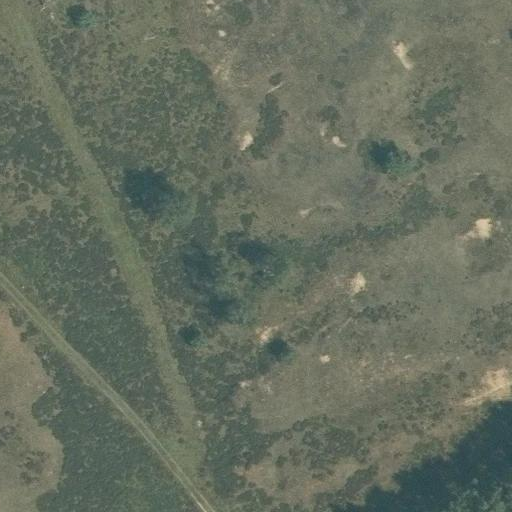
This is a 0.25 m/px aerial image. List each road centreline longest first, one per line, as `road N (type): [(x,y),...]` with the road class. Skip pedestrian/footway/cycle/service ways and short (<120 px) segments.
road 1 (track): [(0,274),(146,428),(207,511)]
road 2 (track): [(368,511),(511,416)]
